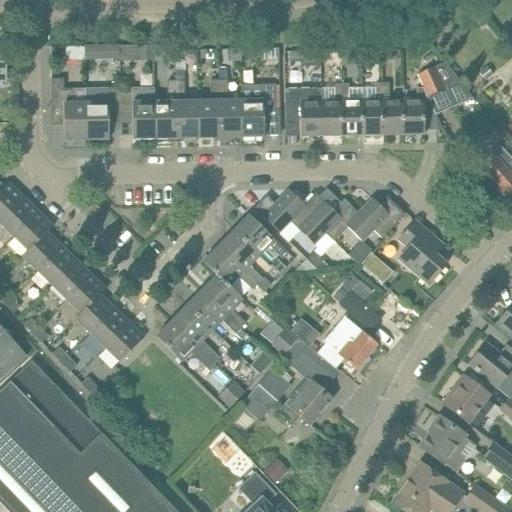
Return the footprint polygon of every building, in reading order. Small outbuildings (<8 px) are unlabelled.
[(154,45),(119,46),(119,61),(154,60),(154,45)] [(174,46),(164,46),(164,62),(175,62),(174,46)] [(373,50),(360,50),(361,66),(373,65),(373,50)] [(320,51),(302,51),(302,64),(320,64),(320,51)] [(423,58),(427,65),(438,60),(433,52),(423,58)] [(445,62),(418,74),(428,97),(461,81),(445,62)] [(481,73),(481,74),(473,80),(477,85),(485,79),(486,80),(494,73),(488,67),(481,73)] [(175,71),(176,81),(177,139),(198,139),(198,102),(184,102),(184,70),(175,71)] [(219,70),(219,80),(220,138),(241,138),(241,101),(228,101),(227,80),(224,70),(219,70)] [(64,141),(87,140),(86,89),(63,89),(63,79),(51,79),(51,105),(63,105),(64,141)] [(198,102),(198,139),(220,138),(219,80),(210,81),(210,101),(198,102)] [(154,102),(155,139),(177,139),(176,81),(167,81),(167,102),(154,102)] [(376,100),(362,100),(363,136),(373,136),(380,136),(383,136),(382,83),(375,83),(375,87),(376,100)] [(382,83),(383,136),(403,135),(403,99),(389,99),(389,83),(382,83)] [(321,101),(322,137),(342,136),(341,84),(334,84),(334,100),(321,101)] [(348,84),(341,84),(342,136),(363,136),(362,100),(348,100),(348,88),(348,84)] [(241,101),(241,138),(264,138),(263,111),(275,111),(275,86),(241,86),(241,101)] [(86,89),(87,140),(109,140),(108,114),(120,113),(120,88),(86,89)] [(120,88),(120,113),(132,113),(133,140),(155,139),(154,102),(154,88),(120,88)] [(300,123),(301,137),(322,137),(321,101),(320,101),(320,88),(284,89),(284,103),(285,123),(300,123)] [(403,99),(403,135),(424,135),(424,131),(436,130),(436,116),(423,88),(416,88),(416,99),(403,99)] [(511,147),(511,138),(503,129),(500,132),(510,149),(511,147)] [(478,166),(498,188),(496,190),(509,205),(511,202),(511,159),(500,146),(478,166)] [(0,221),(23,197),(9,183),(4,187),(0,182),(0,221)] [(290,222),(298,230),(312,215),(303,206),(304,205),(289,190),(275,204),(266,196),(254,209),(279,233),(290,222)] [(312,215),(298,230),(314,245),(325,234),(333,242),(347,227),(348,228),(338,217),(338,216),(315,194),(304,205),(303,206),(312,215)] [(0,221),(0,224),(13,237),(38,212),(23,197),(0,221)] [(350,205),(338,216),(338,217),(348,228),(362,242),(373,230),(381,238),(396,223),(404,214),(387,197),(379,205),(372,199),(358,213),(350,205)] [(22,257),(23,258),(48,232),(53,226),(38,212),(13,237),(27,251),(22,257)] [(249,215),(233,231),(259,256),(269,246),(282,259),(287,254),(274,240),(249,215)] [(398,259),(428,286),(446,265),(435,255),(443,245),(415,221),(399,240),(408,248),(398,259)] [(233,231),(218,246),(257,284),(262,279),(249,266),(259,256),(233,231)] [(23,258),(37,272),(62,246),(48,232),(23,258)] [(37,272),(52,286),(77,261),(62,246),(37,272)] [(218,246),(203,262),(216,275),(229,286),(239,277),(252,290),(257,284),(218,246)] [(358,249),(351,257),(357,263),(364,256),(358,249)] [(307,261),(312,266),(319,258),(314,253),(307,261)] [(312,266),(317,271),(329,268),(319,258),(312,266)] [(52,286),(67,300),(91,275),(77,261),(52,286)] [(75,320),(76,320),(100,295),(106,289),(91,275),(67,300),(80,314),(75,320)] [(216,275),(201,290),(240,328),(245,324),(246,323),(232,310),(243,300),(229,286),(216,275)] [(333,298),(355,318),(370,332),(380,320),(362,303),(371,293),(353,276),(333,298)] [(262,279),(257,284),(265,292),(271,285),(264,277),(262,279)] [(0,290),(0,299),(4,304),(11,298),(2,289),(0,290)] [(201,290),(186,306),(212,331),(222,321),(235,334),(240,328),(201,290)] [(76,320),(90,335),(115,309),(100,295),(76,320)] [(4,304),(13,313),(20,307),(11,298),(4,304)] [(186,306),(171,321),(214,363),(219,358),(202,341),(212,331),(186,306)] [(511,306),(496,324),(511,338),(511,306)] [(90,335),(105,349),(130,323),(115,309),(90,335)] [(267,312),(262,318),(268,323),(273,317),(267,312)] [(24,324),(33,334),(39,327),(30,318),(24,324)] [(322,342),(341,357),(356,370),(377,345),(362,332),(346,319),(335,332),(333,330),(322,342)] [(192,352),(205,365),(209,368),(214,363),(171,321),(156,337),(181,362),(192,352)] [(105,349),(119,363),(144,337),(130,323),(105,349)] [(0,379),(4,376),(26,357),(0,326),(0,379)] [(33,334),(42,343),(48,336),(39,327),(33,334)] [(270,345),(282,355),(296,338),(285,328),(270,345)] [(305,378),(276,414),(291,427),(299,417),(310,426),(332,399),(322,391),(327,384),(328,385),(339,371),(297,337),(296,338),(282,355),(280,358),(305,378)] [(467,365),(509,399),(511,395),(511,364),(486,343),(467,365)] [(53,354),(61,363),(68,357),(59,348),(53,354)] [(250,366),(259,374),(273,359),(264,351),(250,366)] [(61,363),(70,372),(76,366),(68,357),(61,363)] [(177,511),(30,361),(0,390),(0,503),(8,511),(177,511)] [(81,383),(90,393),(94,397),(100,390),(88,377),(81,383)] [(442,404),(458,416),(468,423),(489,395),(467,378),(456,392),(453,390),(442,404)] [(233,381),(218,397),(229,407),(244,392),(233,381)] [(258,385),(246,398),(241,405),(259,421),(277,401),(258,385)] [(511,402),(508,400),(500,411),(511,420),(511,402)] [(445,464),(456,473),(476,445),(464,437),(466,435),(439,416),(429,430),(430,431),(419,447),(445,465),(445,464)] [(482,458),(508,478),(511,480),(511,457),(493,444),(482,458)] [(392,503),(405,511),(449,511),(462,493),(429,470),(421,482),(416,478),(407,491),(403,488),(392,503)] [(254,507),(248,511),(272,511),(266,505),(276,496),(254,473),(237,490),(254,507)] [(465,501),(479,511),(505,511),(504,511),(505,508),(475,487),(465,501)]
